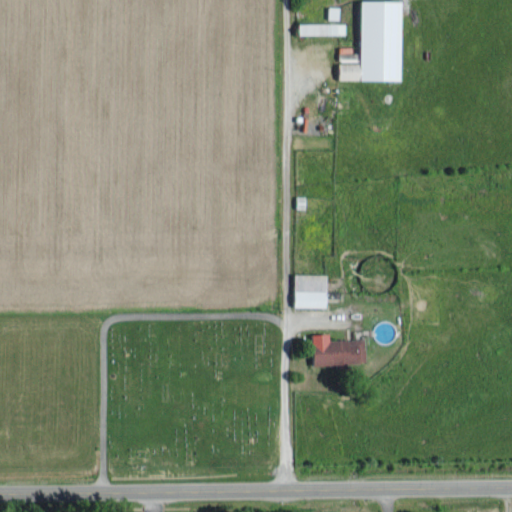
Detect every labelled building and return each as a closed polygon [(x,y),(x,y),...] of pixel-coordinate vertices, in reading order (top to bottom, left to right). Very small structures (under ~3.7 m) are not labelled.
[(393,77),(394,0),(354,0),(354,47),(333,46),(333,77),(393,77)] [(323,17),(334,18),(334,4),(323,4),(323,17)] [(291,32),(341,32),(341,22),(292,21),(291,32)] [(287,304),(319,305),(320,272),(288,272),(287,304)] [(306,363),(360,361),(359,337),(341,338),(341,337),(305,339),(306,363)]
